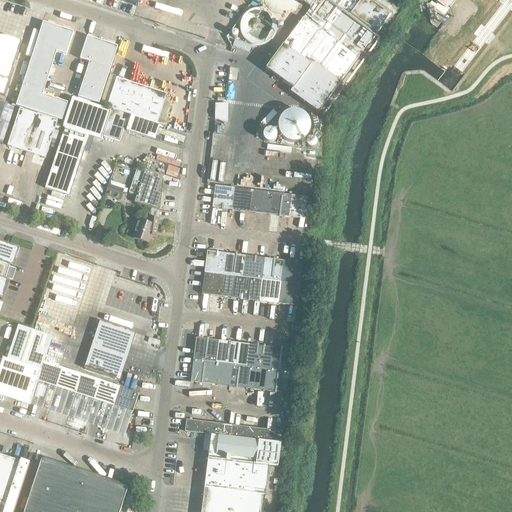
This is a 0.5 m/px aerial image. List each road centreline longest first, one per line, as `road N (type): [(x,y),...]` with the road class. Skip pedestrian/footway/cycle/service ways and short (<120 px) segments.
road 1 (unclassified): [(179,279),(207,57),(42,0)]
road 2 (unclassified): [(155,472),(179,279)]
road 3 (unclassified): [(179,279),(0,220)]
road 4 (unclassified): [(155,472),(0,421)]
